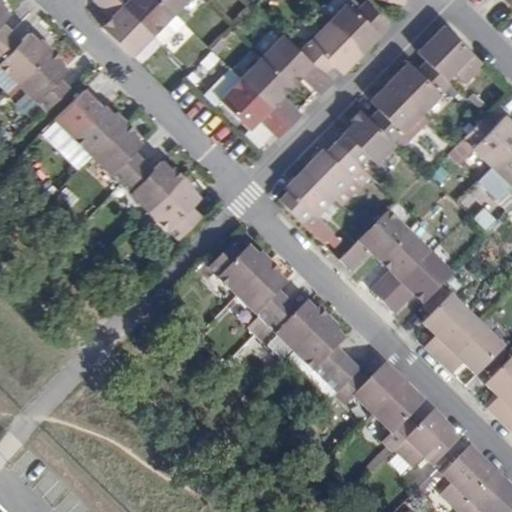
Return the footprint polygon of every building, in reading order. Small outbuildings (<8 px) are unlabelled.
[(0,0),(0,43),(12,31),(3,23),(10,15),(1,6),(4,3),(0,0)] [(131,56),(153,34),(117,0),(94,0),(113,18),(117,22),(107,32),(131,56)] [(117,0),(153,34),(174,13),(160,0),(117,0)] [(160,0),(174,13),(186,0),(160,0)] [(354,0),(352,0),(349,4),(356,12),(361,7),(354,0)] [(377,37),(389,25),(366,2),(361,7),(356,12),(349,4),(347,3),(328,22),(361,54),(377,37)] [(153,34),(163,44),(184,22),(174,13),(153,34)] [(103,28),(107,32),(117,22),(113,18),(103,28)] [(351,63),(361,54),(328,22),(300,51),(324,74),(333,65),(342,73),(351,63)] [(426,61),(445,80),(454,71),(465,82),(483,64),(444,25),(428,42),(417,53),(426,61)] [(0,66),(17,83),(51,49),(41,39),(38,42),(29,33),(22,41),(12,32),(12,31),(0,43),(0,66)] [(326,90),(332,83),(324,74),(300,51),(284,36),(262,58),(287,82),(297,71),(302,75),(318,90),(321,94),(326,90)] [(21,87),(46,111),(70,87),(60,78),(63,75),(68,70),(58,61),(61,59),(51,49),(17,83),(21,87)] [(287,82),(262,58),(241,79),(290,126),(296,120),(301,115),(297,112),(281,96),(277,92),(287,82)] [(445,80),(426,61),(417,71),(408,62),(398,73),(389,82),(421,113),(444,90),(453,98),(458,93),(445,80)] [(231,68),(209,90),(220,101),(241,79),(231,68)] [(292,86),(302,75),(297,71),(287,82),(292,86)] [(290,126),(241,79),(220,101),(244,125),(255,114),(259,118),(275,134),(279,138),(283,133),(290,126)] [(292,86),(287,82),(277,92),(281,96),(292,86)] [(421,113),(389,82),(382,89),(370,101),(379,110),(369,119),(394,143),(422,114),(421,113)] [(17,83),(7,94),(10,97),(21,87),(17,83)] [(468,99),(473,93),(466,86),(461,92),(468,99)] [(62,127),(92,156),(126,122),(116,112),(113,115),(104,105),(96,113),(86,103),(71,118),(62,127)] [(369,119),(361,111),(351,120),(354,123),(345,133),(335,142),(359,166),(368,156),(376,164),(395,144),(394,143),(369,119)] [(255,114),(244,125),(249,129),(259,118),(255,114)] [(484,117),(462,139),(491,167),(511,145),(511,123),(504,116),(495,124),(486,115),(484,117)] [(126,122),(92,156),(121,184),(144,160),(136,152),(143,144),(133,134),(136,132),(126,122)] [(335,142),(326,152),(323,149),(312,161),(305,168),(335,198),(354,179),(361,186),(371,177),(370,176),(359,166),(335,142)] [(511,145),(491,167),(511,187),(511,145)] [(144,160),(121,184),(149,212),(183,177),(173,168),(171,171),(161,161),(153,169),(144,160)] [(335,198),(305,168),(297,176),(286,187),(289,190),(279,200),(286,207),(302,223),(301,224),(323,245),(333,234),(316,217),(335,198)] [(371,177),(381,187),(387,181),(376,170),(370,176),(371,177)] [(183,177),(149,212),(179,240),(201,217),(191,207),(200,199),(190,190),(193,187),(183,177)] [(384,258),(408,233),(386,212),(368,230),(339,260),(350,271),(369,252),(373,247),(384,258)] [(429,254),(408,233),(384,258),(394,268),(390,272),(374,288),(371,291),(372,293),(382,302),(406,279),(429,254)] [(214,273),(237,296),(270,262),(260,253),(258,255),(248,246),(240,254),(231,245),(209,268),(214,273)] [(379,262),(384,258),(373,247),(369,252),(379,262)] [(451,276),(429,254),(406,279),(382,302),(393,314),(397,310),(412,294),(417,290),(427,300),(451,276)] [(394,268),(384,258),(379,262),(390,272),(394,268)] [(208,280),(214,273),(209,268),(203,262),(194,271),(203,279),(204,280),(206,278),(208,280)] [(270,262),(237,296),(255,313),(247,320),(259,331),(288,301),(278,292),(287,284),(277,274),(280,272),(270,262)] [(412,294),(423,305),(427,300),(417,290),(412,294)] [(450,295),(429,317),(422,324),(433,334),(437,338),(434,342),(430,338),(423,346),(438,361),(477,322),(450,295)] [(288,301),(259,331),(270,342),(277,335),(294,352),(327,318),(317,309),(315,311),(305,302),(297,311),(288,301)] [(327,318),(294,352),(323,380),(337,393),(356,373),(359,371),(335,348),(344,339),(334,330),(337,328),(327,318)] [(503,348),(477,322),(438,361),(454,376),(461,369),(457,365),(461,361),(465,365),(476,376),(483,369),(503,348)] [(511,356),(491,378),(485,385),(496,396),(500,400),(497,404),(492,399),(485,407),(501,422),(511,410),(511,356)] [(337,393),(335,395),(344,404),(353,396),(372,415),(404,383),(384,364),(366,383),(356,373),(337,393)] [(404,383),(372,415),(392,434),(383,442),(393,452),(394,450),(415,429),(406,420),(423,402),(404,383)] [(511,410),(501,422),(511,432),(511,410)] [(415,429),(394,450),(412,468),(423,457),(432,466),(442,456),(460,438),(433,411),(415,429)] [(439,494),(457,511),(496,473),(468,446),(451,464),(441,474),(450,483),(439,494)] [(511,488),(496,473),(457,511),(510,511),(511,510),(511,488)]
